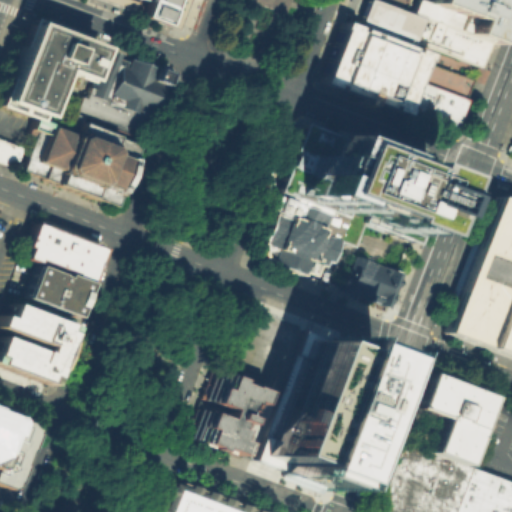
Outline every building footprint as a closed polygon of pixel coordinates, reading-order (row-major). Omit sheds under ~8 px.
[(146,0),(141,15),(164,24),(173,0),(146,0)] [(347,0),(346,3),(344,9),(340,21),(336,30),(333,29),(328,40),(331,41),(330,45),(327,44),(323,56),(325,57),(324,60),(321,59),(317,71),(319,72),(316,82),(330,87),(331,84),(334,85),(333,89),(383,107),(384,103),(388,105),(387,108),(400,113),(413,79),(464,98),(471,79),(420,59),(422,52),(409,47),(412,40),(477,65),(486,41),(473,37),(460,32),(466,17),(422,0),(347,0)] [(422,0),(466,17),(460,32),(473,37),(486,41),(501,0),(422,0)] [(65,34),(96,46),(95,49),(83,81),(54,70),(35,119),(30,117),(0,105),(0,87),(27,16),(67,31),(65,34)] [(78,116),(69,113),(81,84),(89,87),(102,52),(105,45),(117,50),(114,56),(124,59),(125,57),(164,71),(138,139),(134,138),(78,116)] [(453,127),(446,131),(400,113),(413,79),(464,98),(453,127)] [(111,205),(47,181),(17,169),(18,166),(32,130),(25,128),(30,117),(35,119),(47,123),(46,125),(62,132),(69,113),(78,116),(76,122),(132,143),(134,144),(111,205)] [(436,173),(409,243),(405,241),(357,223),(349,244),(334,238),(320,233),(322,228),(317,226),(322,213),(274,194),(275,192),(272,191),(283,163),(286,164),(287,161),(280,158),(283,150),(291,153),(292,150),(288,149),(299,121),(350,140),(373,149),(372,154),(374,155),(376,152),(380,153),(380,154),(388,157),(388,155),(436,173)] [(11,167),(0,162),(0,139),(18,146),(12,163),(11,167)] [(269,264),(262,259),(258,254),(257,244),(260,236),(270,209),(267,208),(272,194),(274,194),(322,213),(317,226),(322,228),(320,233),(334,238),(325,262),(320,260),(318,266),(314,264),(310,273),(310,274),(300,270),(298,275),(269,264)] [(490,194),(511,202),(511,358),(438,330),(490,194)] [(28,220),(19,244),(23,245),(18,257),(31,261),(32,258),(69,272),(68,275),(84,281),(97,246),(28,220)] [(396,272),(385,303),(383,307),(336,289),(338,284),(350,254),(394,271),(396,272)] [(71,316),(84,281),(68,275),(60,272),(59,275),(31,264),(19,296),(69,315),(71,316)] [(324,281),(316,277),(317,275),(320,267),(328,270),(325,279),(324,281)] [(0,366),(45,384),(67,324),(66,323),(6,301),(0,315),(0,328),(40,343),(37,351),(0,337),(0,366)] [(250,461),(301,325),(312,329),(369,351),(339,429),(318,487),(250,461)] [(208,366),(182,435),(234,455),(240,441),(232,438),(236,427),(231,425),(233,420),(239,422),(242,415),(235,413),(238,406),(242,408),(246,399),(254,402),(260,386),(244,380),(242,385),(231,381),(233,376),(208,366)] [(490,397),(422,371),(403,420),(431,431),(423,451),(458,464),(473,423),(480,426),(490,397)] [(0,411),(6,414),(30,423),(6,488),(0,485),(0,411)] [(458,464),(423,451),(396,440),(371,508),(381,511),(449,511),(466,467),(458,464)] [(511,511),(511,484),(466,467),(449,511),(511,511)] [(150,511),(164,476),(259,511),(150,511)]
